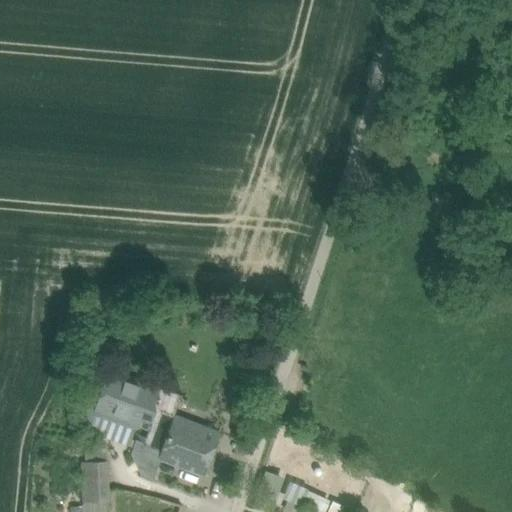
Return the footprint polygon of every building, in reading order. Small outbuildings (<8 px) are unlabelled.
[(110,375),(99,409),(143,425),(150,407),(156,391),(110,375)] [(150,407),(175,416),(180,400),(156,391),(150,407)] [(150,407),(143,425),(150,428),(145,442),(137,440),(132,454),(158,459),(175,416),(150,407)] [(220,434),(175,416),(158,459),(203,475),(220,434)] [(86,462),(107,461),(105,445),(85,445),(86,462)] [(153,481),(158,459),(132,454),(141,476),(153,481)] [(84,502),(108,501),(107,461),(86,462),(82,462),(84,502)] [(266,469),(260,485),(280,492),(285,477),(266,469)] [(289,485),(284,501),(320,511),(350,511),(353,504),(289,485)]
